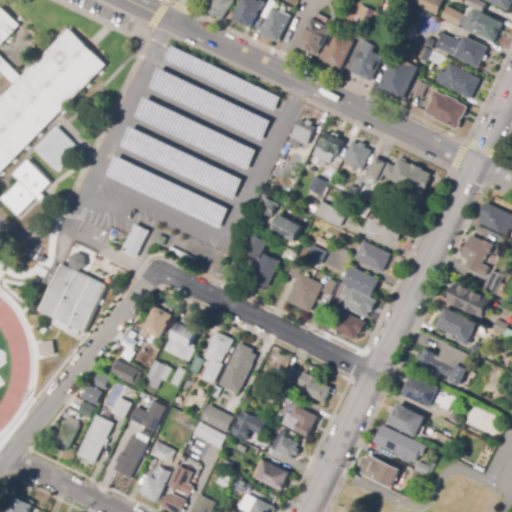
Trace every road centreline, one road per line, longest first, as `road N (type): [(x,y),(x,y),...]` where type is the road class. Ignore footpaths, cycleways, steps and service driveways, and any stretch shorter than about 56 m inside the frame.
road 1 (residential): [(171,21),(475,165)]
road 2 (residential): [(156,271),(0,464)]
road 3 (residential): [(156,271),(373,375)]
road 4 (tertiary): [(475,165),(373,375)]
road 5 (tertiary): [(373,375),(307,511)]
road 6 (residential): [(6,457),(116,511)]
